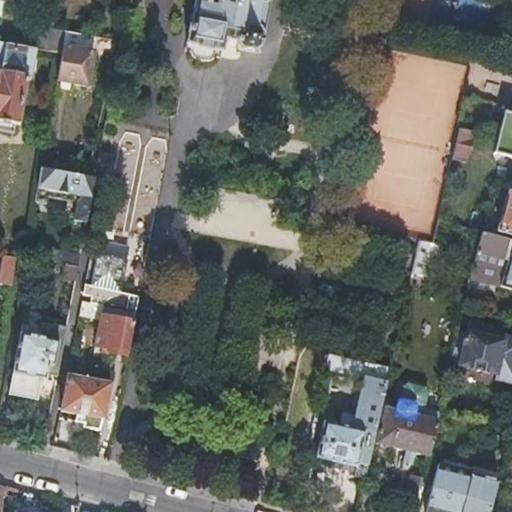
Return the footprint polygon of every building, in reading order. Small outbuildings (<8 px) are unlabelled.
[(224,40),(237,42),(236,45),(241,50),(254,52),(260,48),(263,34),(262,34),(268,0),(212,0),(212,1),(204,0),(196,0),(194,14),(193,14),(187,42),(222,49),(224,40)] [(40,25),(36,48),(62,52),(63,46),(66,30),(40,25)] [(63,46),(62,52),(57,80),(86,85),(92,52),(91,51),(94,35),(66,30),(63,46)] [(36,48),(0,41),(0,130),(14,133),(15,126),(19,126),(27,79),(31,79),(36,48)] [(511,106),(506,105),(505,111),(503,111),(491,153),(511,157),(511,106)] [(460,128),(452,159),(464,162),(466,153),(468,153),(471,140),(469,139),(471,130),(460,128)] [(89,177),(42,167),(36,201),(47,203),(48,196),(77,202),(74,221),(87,223),(95,178),(89,177)] [(511,190),(509,189),(498,231),(511,234),(511,190)] [(493,234),(481,231),(471,277),(493,282),(498,262),(503,263),(501,271),(505,273),(502,286),(511,288),(511,245),(511,246),(491,241),(493,234)] [(78,266),(81,254),(55,249),(53,262),(66,264),(78,266)] [(0,282),(11,284),(16,256),(5,255),(0,282)] [(76,279),(78,266),(66,264),(64,277),(76,279)] [(140,296),(85,285),(83,295),(93,297),(92,300),(103,302),(103,305),(136,312),(140,296)] [(91,303),(82,301),(79,317),(100,321),(103,305),(91,303)] [(128,355),(136,312),(103,305),(100,321),(96,346),(109,349),(108,351),(128,355)] [(57,375),(67,325),(42,320),(40,335),(21,332),(13,371),(46,377),(47,373),(57,375)] [(469,320),(459,366),(465,367),(496,375),(495,380),(511,384),(511,335),(491,331),(492,325),(469,320)] [(297,342),(281,459),(274,458),(270,490),(290,493),(296,455),(302,456),(318,345),(297,342)] [(346,363),(332,360),(327,384),(340,387),(346,363)] [(390,367),(372,363),(360,415),(342,411),(338,424),(324,421),(316,457),(356,466),(354,475),(365,478),(390,367)] [(110,383),(68,375),(62,410),(104,418),(110,383)] [(377,442),(429,455),(439,413),(408,406),(405,402),(400,401),(397,403),(395,410),(386,408),(377,442)] [(425,511),(426,511),(460,511),(470,474),(471,472),(437,464),(425,511)] [(404,501),(417,504),(424,478),(410,474),(404,501)] [(470,474),(460,511),(488,511),(494,492),(482,488),(485,478),(470,474)]
